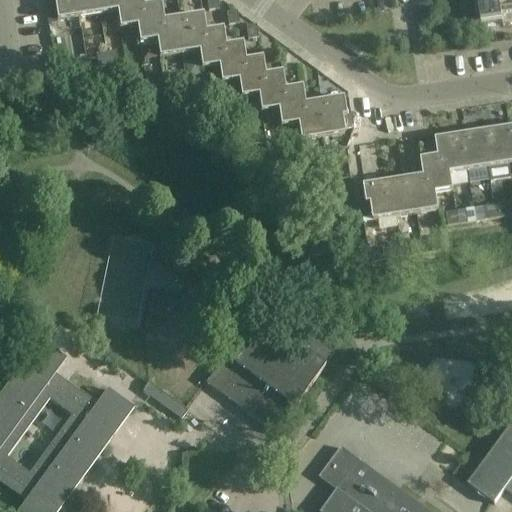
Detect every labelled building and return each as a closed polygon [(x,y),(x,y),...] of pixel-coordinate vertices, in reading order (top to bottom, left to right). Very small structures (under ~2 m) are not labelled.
[(79,1),(78,0),(47,0),(48,6),(54,5),(54,6),(55,10),(57,22),(86,18),(84,0),(79,1)] [(78,0),(79,1),(84,0),(86,18),(105,15),(102,0),(78,0)] [(102,0),(105,15),(116,13),(120,13),(118,0),(102,0)] [(119,30),(136,28),(141,27),(138,7),(143,7),(142,0),(118,0),(120,13),(116,13),(119,30)] [(219,12),(217,0),(207,0),(209,14),(219,12)] [(511,0),(477,0),(478,4),(475,5),(477,19),(480,18),(481,26),(502,23),(503,28),(511,26),(511,0)] [(160,4),(143,7),(138,7),(141,27),(136,28),(139,45),(156,42),(161,42),(158,23),(163,23),(160,4)] [(48,24),(57,22),(55,10),(54,6),(45,7),(48,24)] [(238,26),(236,13),(226,14),(228,28),(238,26)] [(178,57),(198,54),(202,53),(199,35),(205,34),(202,17),(180,20),(183,37),(176,38),(178,57)] [(159,59),(178,57),(176,38),(183,37),(180,20),(163,23),(158,23),(161,42),(156,42),(159,59)] [(256,27),(246,29),(248,42),(258,41),(256,27)] [(200,71),(218,68),(222,68),(220,49),(225,48),(222,31),(205,34),(199,35),(202,53),(198,54),(200,71)] [(84,50),(96,49),(95,42),(89,38),(83,39),(84,50)] [(220,86),(237,83),(242,82),(239,64),(244,63),(242,46),(225,48),(220,49),(222,68),(218,68),(220,86)] [(108,67),(118,65),(116,53),(106,54),(108,67)] [(98,68),(108,67),(106,54),(96,56),(98,68)] [(86,70),(84,58),(73,60),(75,72),(86,70)] [(240,100),(257,97),(262,96),(260,78),(264,78),(261,60),(244,63),(239,64),(242,82),(237,83),(240,100)] [(136,67),(125,69),(126,73),(127,81),(137,80),(136,67)] [(260,114),(277,112),(282,111),(279,93),(284,93),(281,75),(264,78),(260,78),(262,96),(257,97),(260,114)] [(166,103),(164,90),(154,92),(156,105),(166,103)] [(280,129),(297,127),(302,126),(299,108),(304,107),(302,90),(284,93),(279,93),(282,111),(277,112),(280,129)] [(343,101),(324,104),(326,121),(320,122),(323,140),(344,137),(343,133),(353,131),(351,117),(345,118),(343,101)] [(300,144),(323,140),(320,122),(326,121),(324,104),(304,107),(299,108),(302,126),(297,127),(300,144)] [(489,169),(511,166),(508,148),(511,146),(511,143),(510,130),(490,134),(492,150),(486,151),(489,169)] [(468,173),(489,169),(486,151),(492,150),(490,134),(468,137),(471,153),(465,154),(468,173)] [(471,153),(468,137),(435,142),(438,159),(443,158),(445,176),(450,176),(468,173),(465,154),(471,153)] [(265,145),(267,157),(277,156),(275,143),(265,145)] [(285,159),(287,172),(297,170),(295,158),(285,159)] [(443,158),(438,159),(421,161),(423,179),(428,178),(430,196),(436,195),(453,193),(450,176),(445,176),(443,158)] [(307,186),(317,185),(315,172),(305,174),(307,186)] [(423,179),(408,181),(411,198),(414,198),(417,216),(439,213),(436,195),(430,196),(428,178),(423,179)] [(397,219),(417,216),(414,198),(411,198),(408,181),(386,185),(389,202),(394,201),(397,219)] [(361,206),(363,221),(373,219),(373,223),(397,219),(394,201),(389,202),(386,185),(364,188),(367,205),(361,206)] [(511,204),(495,207),(497,221),(511,218),(511,204)] [(495,207),(475,211),(477,224),(497,221),(495,207)] [(475,211),(456,213),(458,227),(477,224),(475,211)] [(456,213),(446,215),(448,229),(458,227),(456,213)] [(443,240),(431,242),(433,254),(444,252),(443,240)] [(410,246),(412,257),(423,256),(421,244),(410,246)] [(390,261),(401,259),(399,247),(389,249),(390,261)] [(296,411),(326,368),(325,368),(334,355),(299,330),(290,343),(260,322),(261,321),(255,317),(225,359),(226,360),(209,385),(207,384),(206,386),(276,436),(277,435),(275,434),(293,409),(296,411)] [(96,407),(55,377),(67,361),(40,342),(0,396),(0,482),(27,502),(20,511),(60,511),(135,411),(108,391),(96,407)] [(103,367),(110,358),(101,352),(95,361),(103,367)] [(182,422),(188,414),(189,413),(150,385),(143,394),(182,422)] [(511,427),(469,487),(496,507),(507,491),(511,494),(511,427)] [(427,511),(342,450),(320,480),(338,493),(324,511),(427,511)]
